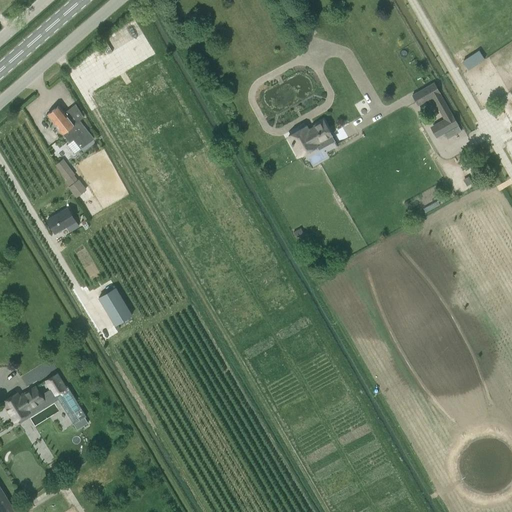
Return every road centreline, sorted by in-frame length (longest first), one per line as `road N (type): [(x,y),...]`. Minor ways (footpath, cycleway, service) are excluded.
road 1 (track): [(329,511),(58,49)]
road 2 (unclassified): [(0,101),(117,0)]
road 3 (track): [(486,131),(410,0)]
